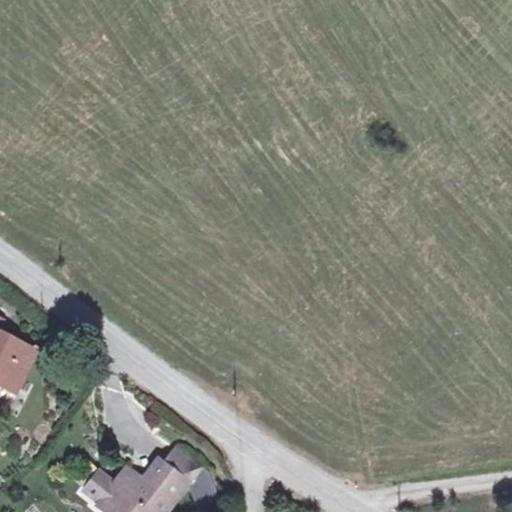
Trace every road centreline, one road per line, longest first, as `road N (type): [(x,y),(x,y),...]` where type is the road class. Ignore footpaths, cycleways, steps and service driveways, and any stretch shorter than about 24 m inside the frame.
road 1 (secondary): [(262,448),(186,400),(0,254)]
road 2 (residential): [(366,511),(373,500),(511,482)]
